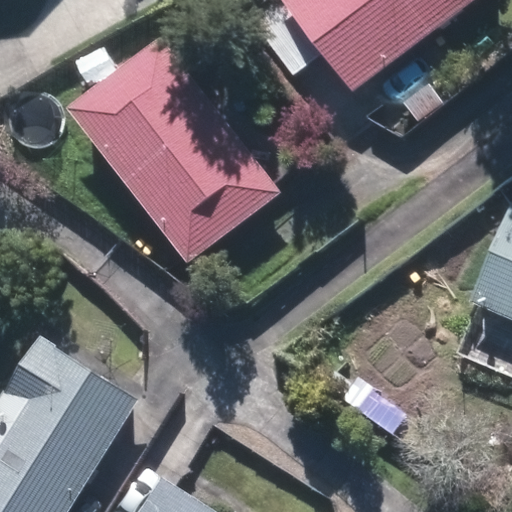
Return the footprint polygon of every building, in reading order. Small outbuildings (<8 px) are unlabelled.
[(308,0),(374,88),(493,0),(308,0)] [(92,104),(207,262),(299,192),(185,36),(92,104)] [(511,257),(493,302),(511,309),(511,257)] [(0,429),(0,511),(84,511),(155,397),(58,337),(0,429)] [(161,511),(240,511),(185,476),(161,511)]
